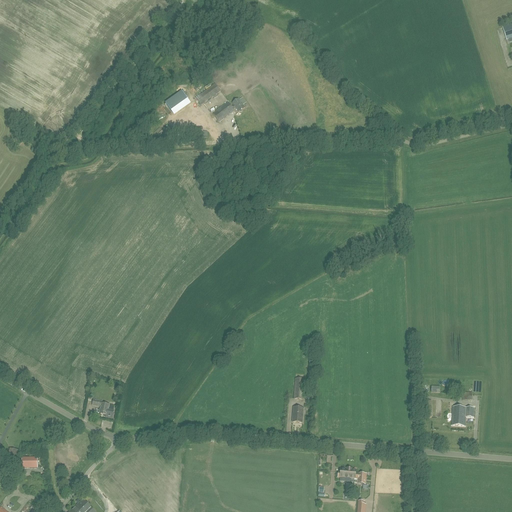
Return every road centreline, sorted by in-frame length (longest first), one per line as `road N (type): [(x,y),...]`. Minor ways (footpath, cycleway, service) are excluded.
road 1 (unclassified): [(511,459),(201,430),(120,439)]
road 2 (unclassified): [(210,142),(392,137),(418,145),(511,124)]
road 3 (unclassified): [(120,439),(0,373)]
road 4 (track): [(75,143),(210,142)]
